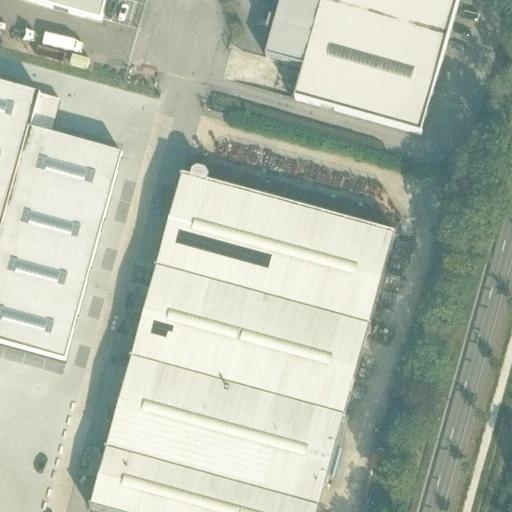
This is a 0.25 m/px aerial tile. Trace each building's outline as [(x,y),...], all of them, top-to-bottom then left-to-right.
[(9,0),(99,26),(106,0),(9,0)] [(420,136),(457,0),(282,0),(266,60),(304,72),(295,102),(420,136)] [(0,88),(0,348),(66,367),(123,160),(51,140),(61,105),(0,88)] [(155,275),(369,334),(395,239),(207,189),(209,183),(206,177),(198,175),(192,179),(191,184),(181,181),(155,275)] [(345,423),(369,334),(155,275),(130,365),(345,423)] [(306,511),(320,511),(345,423),(130,365),(105,457),(306,511)] [(306,511),(105,457),(89,511),(306,511)]
